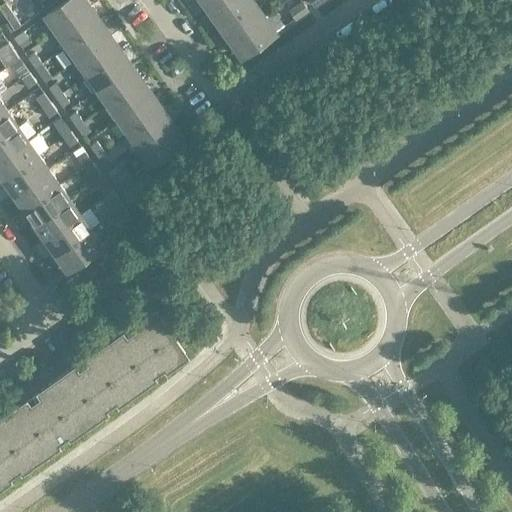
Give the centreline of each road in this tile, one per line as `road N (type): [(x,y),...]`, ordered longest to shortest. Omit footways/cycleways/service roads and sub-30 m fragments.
road 1 (secondary): [(480,511),(385,351)]
road 2 (residential): [(222,100),(363,0)]
road 3 (secondary): [(353,370),(442,511)]
road 4 (secondary): [(511,180),(376,274)]
road 5 (residential): [(0,357),(45,325),(46,311),(0,241)]
road 6 (tertiary): [(66,511),(188,425)]
road 7 (secondary): [(394,300),(511,218)]
road 8 (tertiary): [(188,425),(315,363)]
road 9 (tertiary): [(291,329),(188,425)]
road 10 (secondary): [(376,274),(349,264),(321,268),(298,288),(291,329)]
road 11 (residential): [(222,100),(144,0)]
